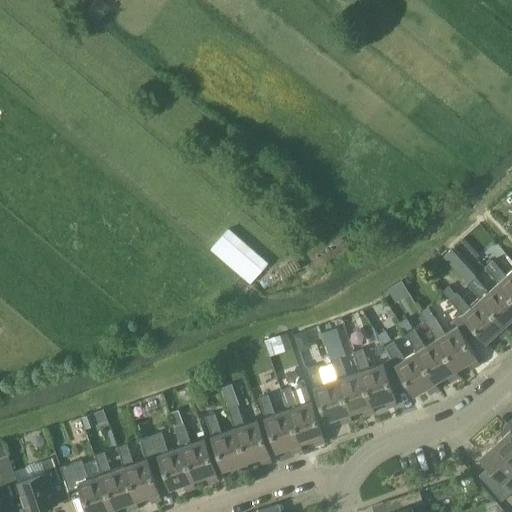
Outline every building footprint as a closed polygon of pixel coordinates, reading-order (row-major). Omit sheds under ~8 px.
[(112,9),(101,0),(90,12),(100,21),(112,9)] [(248,283),(267,263),(229,226),(209,246),(248,283)] [(498,282),(511,297),(511,269),(506,276),(492,260),(485,267),(498,282)] [(511,297),(498,282),(488,292),(474,276),(467,283),(480,298),(481,298),(505,325),(511,318),(511,297)] [(462,315),(479,334),(486,341),(497,332),(502,337),(510,330),(505,325),(481,298),(480,298),(470,308),(457,292),(449,299),(462,315)] [(467,341),(479,334),(462,315),(453,320),(457,327),(445,334),(435,316),(426,322),(436,339),(455,369),(467,362),(471,369),(480,363),(476,357),(467,341)] [(459,376),(455,369),(436,339),(425,346),(414,329),(405,334),(416,351),(435,382),(446,375),(450,381),(459,376)] [(267,353),(283,350),(280,334),(263,337),(267,353)] [(339,336),(324,341),(331,359),(345,354),(339,336)] [(439,388),(435,382),(416,351),(404,358),(394,341),(385,346),(392,358),(395,364),(404,379),(414,395),(426,387),(430,394),(439,388)] [(360,371),(372,405),(385,400),(387,408),(397,404),(394,397),(395,397),(392,387),(404,379),(395,364),(392,358),(383,363),(369,368),(363,349),(353,352),(360,371)] [(374,412),(372,405),(360,371),(347,376),(340,356),(330,360),(337,379),(349,413),(362,408),(364,415),(374,412)] [(349,413),(337,379),(324,383),(317,364),(308,368),(314,387),(326,421),(339,416),(342,423),(351,420),(349,413)] [(281,390),(287,409),(302,450),(300,443),(313,438),(315,445),(325,442),(322,435),(323,435),(311,401),(297,406),(291,386),(281,390)] [(302,450),(287,409),(275,413),(268,394),(258,398),(265,417),(264,417),(276,451),(290,446),(292,453),(302,450)] [(227,408),(234,427),(246,461),(259,457),(261,464),(271,460),(269,453),(258,419),(244,424),(237,405),(227,408)] [(239,472),(249,468),(246,461),(234,427),(221,432),(215,413),(205,416),(211,435),(223,469),(236,464),(239,472)] [(181,446),(193,480),(206,476),(208,483),(218,479),(216,472),(204,438),(191,443),(184,424),(174,427),(181,446)] [(495,444),(511,462),(511,431),(511,430),(495,444)] [(148,458),(149,462),(160,459),(170,488),(183,483),(185,491),(195,487),(193,480),(181,446),(168,451),(161,431),(139,439),(146,458),(148,458)] [(117,447),(124,466),(136,500),(149,495),(152,502),(162,499),(159,492),(160,492),(149,462),(148,458),(146,458),(133,463),(127,443),(117,447)] [(511,462),(495,444),(479,458),(488,468),(479,476),(501,501),(511,491),(511,462)] [(102,474),(113,508),(126,503),(129,510),(139,507),(136,500),(124,466),(111,470),(104,451),(94,455),(101,474),(102,474)] [(0,471),(2,479),(4,483),(16,480),(17,479),(9,455),(0,457),(0,471)] [(46,474),(17,484),(21,496),(27,511),(29,511),(56,503),(50,485),(61,481),(53,457),(41,461),(46,474)] [(102,474),(101,474),(88,478),(81,459),(60,467),(68,490),(80,486),(88,511),(101,511),(103,511),(114,511),(113,508),(102,474)] [(0,511),(14,511),(10,499),(21,496),(17,484),(16,480),(4,483),(2,479),(0,479),(0,511)] [(413,511),(411,506),(423,502),(419,490),(388,501),(392,511),(391,511),(413,511)]
